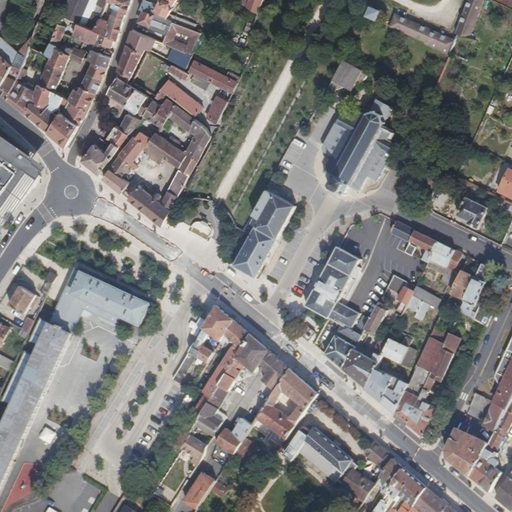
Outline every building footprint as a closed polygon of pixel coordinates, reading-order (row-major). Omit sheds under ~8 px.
[(69,0),(62,16),(78,21),(87,0),(69,0)] [(124,20),(132,0),(114,0),(118,1),(110,19),(102,16),(96,28),(102,30),(99,40),(107,44),(113,46),(115,39),(118,40),(124,20)] [(150,13),(155,4),(143,0),(140,9),(144,11),(150,13)] [(169,15),(176,0),(158,0),(152,14),(194,30),(195,28),(169,15)] [(249,0),(247,7),(255,11),(257,13),(262,0),(249,0)] [(456,35),(469,39),(484,0),(467,0),(454,34),(456,35)] [(511,6),(511,0),(491,0),(493,1),(492,2),(510,10),(511,6)] [(103,14),(106,7),(98,3),(95,10),(103,14)] [(380,18),(383,11),(373,8),(371,7),(367,18),(377,22),(378,19),(379,19),(380,19),(380,18)] [(96,28),(102,16),(103,14),(95,10),(88,25),(92,26),(96,28)] [(139,22),(150,26),(149,29),(166,36),(163,43),(175,49),(190,57),(202,33),(194,30),(152,14),(150,13),(144,11),(139,22)] [(48,48),(56,30),(45,25),(49,16),(43,14),(32,38),(32,41),(37,43),(40,37),(46,39),(43,46),(48,48)] [(395,16),(389,28),(424,42),(424,44),(448,55),(454,40),(395,16)] [(88,38),(92,26),(88,25),(80,22),(74,36),(88,38)] [(250,36),(254,25),(251,23),(249,22),(244,35),(250,36)] [(66,67),(73,49),(74,47),(70,44),(68,48),(70,49),(69,52),(58,47),(67,28),(58,24),(56,30),(48,48),(41,64),(46,67),(39,86),(54,93),(55,93),(66,67)] [(99,40),(102,30),(96,28),(92,26),(88,38),(93,39),(92,43),(96,45),(99,40)] [(154,46),(157,40),(137,29),(132,29),(128,44),(144,52),(146,48),(149,44),(154,46)] [(0,52),(12,64),(18,52),(0,36),(0,52)] [(0,89),(10,98),(17,79),(25,57),(32,41),(32,38),(18,52),(12,64),(2,86),(0,89)] [(105,51),(107,44),(99,40),(96,45),(89,58),(94,61),(109,68),(113,55),(105,51)] [(41,64),(48,48),(43,46),(41,49),(36,47),(37,43),(32,41),(25,57),(41,64)] [(128,84),(144,52),(128,44),(119,70),(122,72),(119,78),(128,84)] [(80,63),(84,54),(73,49),(66,67),(75,72),(79,62),(80,63)] [(187,69),(192,58),(190,57),(175,49),(170,60),(187,69)] [(0,84),(2,86),(12,64),(0,52),(0,84)] [(227,76),(194,59),(189,70),(233,93),(238,82),(227,76)] [(366,82),(368,80),(368,79),(371,74),(346,60),(328,91),(336,93),(347,91),(354,94),(356,88),(358,87),(361,85),(366,82)] [(104,80),(109,68),(94,61),(89,73),(104,80)] [(190,73),(188,72),(172,64),(172,65),(166,62),(164,68),(186,80),(190,73)] [(240,77),(229,72),(227,76),(238,82),(240,77)] [(98,92),(104,80),(89,73),(83,85),(98,92)] [(127,105),(137,89),(128,84),(119,78),(108,93),(127,105)] [(33,102),(38,87),(29,81),(26,85),(17,79),(10,98),(29,114),(33,103),(33,102)] [(170,80),(156,98),(162,101),(167,94),(196,116),(204,107),(170,80)] [(90,110),(98,92),(83,85),(80,91),(75,103),(90,110)] [(45,107),(54,93),(39,86),(38,87),(33,102),(45,107)] [(75,103),(80,91),(75,89),(70,100),(75,103)] [(139,112),(149,97),(137,89),(127,105),(139,112)] [(62,101),(64,97),(62,96),(55,93),(49,103),(57,108),(58,106),(62,101)] [(208,118),(219,124),(223,115),(229,101),(219,96),(208,118)] [(396,143),(388,139),(392,131),(393,131),(393,130),(393,129),(394,128),(393,127),(392,127),(391,126),(390,126),(386,124),(386,123),(387,122),(386,119),(385,119),(391,108),(392,107),(393,106),(393,105),(392,105),(392,104),(390,104),(378,98),(379,97),(378,96),(377,96),(376,96),(375,97),(369,110),(368,109),(365,110),(365,113),(358,109),(360,106),(353,103),(351,108),(348,109),(345,114),(343,113),(339,121),(337,121),(323,148),(326,153),(332,157),(331,159),(329,160),(328,162),(329,163),(325,168),(324,169),(323,171),(324,171),(323,173),(325,174),(326,173),(332,177),(329,184),(328,184),(327,186),(327,187),(328,188),(329,189),(330,188),(331,188),(342,194),(342,195),(344,196),(345,196),(346,196),(347,194),(350,187),(359,190),(359,191),(359,192),(360,192),(361,191),(361,190),(364,184),(365,182),(366,182),(366,180),(368,176),(376,180),(379,179),(383,172),(384,171),(385,169),(385,168),(388,162),(388,163),(390,160),(389,159),(392,154),(393,154),(394,152),(394,151),(394,150),(396,147),(396,146),(398,145),(398,143),(396,142),(396,143)] [(153,121),(163,106),(149,97),(139,112),(147,117),(153,121)] [(163,130),(172,118),(180,107),(168,98),(163,106),(153,121),(163,130)] [(90,110),(75,103),(70,100),(64,112),(72,117),(71,120),(80,126),(90,110)] [(50,131),(59,113),(57,112),(59,109),(57,108),(49,103),(46,109),(33,103),(29,114),(50,131)] [(203,124),(180,107),(172,118),(175,119),(166,132),(184,143),(189,135),(196,139),(195,141),(206,147),(212,135),(203,124)] [(147,117),(139,112),(136,116),(144,121),(147,117)] [(69,147),(80,126),(71,120),(60,113),(59,113),(50,131),(69,147)] [(130,135),(136,128),(141,124),(144,121),(136,116),(128,113),(121,129),(130,135)] [(112,143),(121,129),(115,126),(108,140),(112,143)] [(113,157),(130,135),(121,129),(112,143),(114,144),(108,153),(113,157)] [(145,150),(153,140),(142,133),(138,138),(135,136),(118,156),(120,157),(134,166),(145,150)] [(198,162),(188,155),(157,135),(153,140),(145,150),(153,154),(150,157),(161,165),(166,159),(181,169),(164,199),(162,198),(162,196),(157,193),(156,195),(143,187),(141,190),(138,188),(130,199),(164,226),(170,215),(198,162)] [(101,175),(113,157),(108,153),(106,152),(110,146),(99,138),(83,161),(101,175)] [(38,166),(0,139),(0,145),(12,154),(14,152),(27,161),(23,166),(21,164),(19,168),(21,169),(19,172),(29,179),(38,166)] [(198,162),(206,147),(195,141),(188,155),(198,162)] [(0,198),(4,192),(3,191),(17,171),(19,172),(21,169),(19,168),(21,164),(23,166),(27,161),(14,152),(12,154),(0,145),(0,198)] [(132,171),(134,166),(120,157),(104,178),(123,193),(130,183),(126,180),(127,177),(130,178),(133,172),(132,171)] [(511,171),(510,170),(499,193),(511,199),(511,171)] [(0,199),(19,172),(17,171),(3,191),(4,192),(0,198),(0,199)] [(389,189),(397,174),(392,171),(383,187),(389,189)] [(257,280),(297,206),(276,194),(281,185),(273,180),(257,210),(264,214),(250,237),(241,254),(234,267),(257,280)] [(427,206),(440,212),(450,192),(437,186),(427,206)] [(479,230),(489,208),(467,197),(458,216),(469,222),(468,224),(479,230)] [(439,243),(397,222),(392,233),(410,242),(405,252),(412,256),(417,245),(427,250),(422,261),(429,264),(431,260),(439,243)] [(451,280),(463,255),(439,243),(431,260),(447,267),(443,276),(451,280)] [(339,303),(353,277),(356,279),(362,268),(359,267),(362,260),(341,247),(308,308),(329,320),(343,327),(351,332),(361,314),(339,303)] [(477,305),(487,281),(485,281),(491,268),(483,264),(477,278),(466,301),(461,312),(488,325),(495,309),(482,303),(480,306),(477,313),(473,311),(475,306),(476,307),(477,305)] [(56,271),(51,268),(48,272),(56,277),(59,273),(56,271)] [(66,348),(84,308),(119,324),(122,317),(142,326),(152,305),(76,271),(72,279),(51,324),(41,320),(31,342),(40,347),(44,338),(66,348)] [(466,301),(477,278),(463,271),(452,294),(466,301)] [(52,285),(56,277),(48,272),(43,279),(48,282),(52,285)] [(407,308),(417,287),(395,276),(388,288),(401,295),(399,300),(402,301),(396,314),(398,314),(394,321),(399,324),(407,308)] [(46,297),(52,285),(48,282),(45,288),(43,288),(40,294),(46,297)] [(33,309),(40,299),(21,286),(9,306),(24,316),(30,307),(33,309)] [(441,298),(417,287),(407,308),(417,313),(415,318),(422,321),(430,305),(436,308),(441,298)] [(182,365),(219,307),(203,294),(192,312),(202,320),(183,348),(184,349),(179,357),(181,358),(178,363),(182,365)] [(376,336),(389,312),(387,311),(389,308),(380,303),(371,320),(365,330),(376,336)] [(221,342),(235,321),(219,307),(182,365),(173,380),(180,384),(197,358),(204,362),(197,372),(200,374),(204,368),(216,350),(209,346),(207,349),(203,347),(208,334),(221,342)] [(365,330),(371,320),(364,316),(354,334),(361,337),(365,330)] [(28,334),(34,322),(27,319),(21,330),(28,334)] [(213,398),(253,337),(235,321),(221,342),(220,344),(221,346),(224,342),(226,344),(228,342),(233,346),(202,394),(204,396),(182,432),(180,431),(173,442),(176,444),(182,449),(183,450),(184,448),(192,436),(190,434),(195,425),(210,404),(218,411),(222,404),(213,398)] [(0,346),(10,331),(0,325),(0,346)] [(361,337),(354,334),(351,332),(343,327),(340,333),(358,343),(361,337)] [(316,347),(325,353),(336,335),(326,329),(316,347)] [(450,336),(435,329),(431,338),(446,345),(450,336)] [(424,438),(437,408),(427,403),(437,380),(443,383),(463,339),(451,334),(450,336),(446,345),(409,425),(424,438)] [(234,384),(246,366),(256,374),(260,368),(270,352),(253,337),(213,398),(222,404),(234,384)] [(354,351),(356,347),(337,337),(327,356),(344,370),(354,351)] [(26,433),(66,348),(44,338),(40,347),(35,358),(13,406),(5,423),(26,433)] [(410,368),(417,351),(410,348),(413,341),(406,338),(403,345),(392,340),(390,344),(384,356),(410,368)] [(409,425),(446,345),(431,338),(409,385),(396,414),(402,420),(409,425)] [(511,339),(495,376),(498,383),(503,385),(495,403),(508,409),(511,401),(511,339)] [(354,351),(344,370),(368,390),(377,370),(384,356),(390,344),(380,340),(373,355),(377,356),(374,361),(354,351)] [(274,396),(291,370),(275,356),(270,352),(260,368),(264,371),(268,375),(260,386),(263,388),(274,396)] [(13,406),(35,358),(25,354),(3,401),(13,406)] [(14,364),(0,356),(0,366),(10,372),(14,364)] [(287,440),(305,415),(319,394),(291,370),(274,396),(259,420),(287,440)] [(409,385),(377,370),(368,390),(396,414),(409,385)] [(320,409),(317,406),(324,398),(319,394),(305,415),(308,418),(314,411),(318,411),(320,409)] [(175,427),(191,400),(186,396),(169,423),(175,427)] [(506,436),(511,424),(511,401),(508,409),(496,430),(506,436)] [(496,430),(508,409),(495,403),(485,425),(491,428),(485,441),(467,433),(470,427),(461,424),(448,452),(450,459),(471,477),(496,430)] [(215,438),(228,418),(218,411),(210,404),(195,425),(215,438)] [(0,433),(0,487),(26,433),(5,423),(0,433)] [(56,433),(46,427),(39,437),(50,444),(56,433)] [(355,461),(315,429),(312,433),(306,428),(287,453),(295,459),(300,453),(336,485),(339,481),(366,501),(376,486),(356,472),(360,467),(354,462),(355,461)] [(235,456),(245,441),(234,435),(225,429),(216,444),(235,456)] [(500,454),(508,439),(505,437),(506,436),(496,430),(471,477),(481,486),(495,459),(498,454),(500,454)] [(208,446),(192,436),(184,448),(183,450),(201,461),(202,460),(206,455),(206,449),(208,446)] [(246,466),(259,447),(247,438),(245,441),(235,456),(234,458),(246,466)] [(395,459),(376,443),(368,455),(387,471),(394,460),(395,459)] [(168,471),(182,449),(176,444),(162,467),(168,471)] [(491,494),(503,473),(497,468),(498,465),(498,464),(498,461),(496,460),(495,459),(481,486),(491,494)] [(386,494),(404,469),(394,460),(387,471),(381,479),(387,483),(381,491),(382,492),(367,511),(373,511),(380,503),(386,494)] [(222,484),(231,470),(228,467),(227,469),(218,482),(222,484)] [(401,496),(415,476),(406,469),(404,469),(386,494),(397,502),(401,496)] [(212,492),(218,482),(205,473),(186,502),(199,510),(212,492)] [(511,511),(511,474),(497,499),(511,511)] [(411,511),(428,488),(415,476),(401,496),(407,501),(399,511),(411,511)] [(182,492),(186,485),(182,481),(181,480),(176,489),(177,489),(182,492)] [(223,499),(229,491),(222,484),(218,482),(212,492),(223,499)] [(444,511),(449,506),(428,488),(411,511),(444,511)] [(385,511),(387,511),(384,507),(380,503),(373,511),(385,511)]
